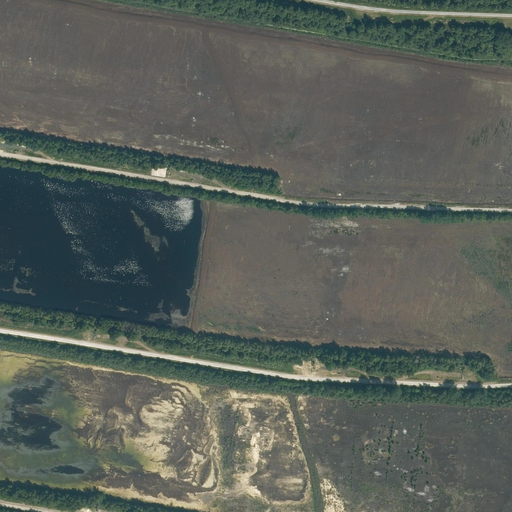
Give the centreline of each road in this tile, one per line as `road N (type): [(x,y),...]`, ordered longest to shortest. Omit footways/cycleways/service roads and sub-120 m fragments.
road 1 (track): [(511,209),(293,199),(0,150)]
road 2 (track): [(0,327),(312,377),(511,381)]
road 3 (track): [(511,14),(324,0)]
